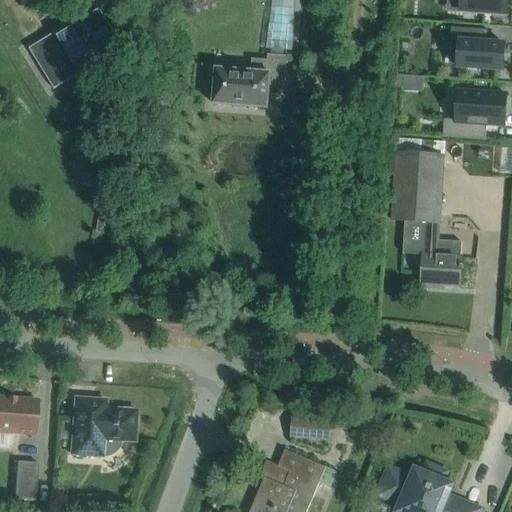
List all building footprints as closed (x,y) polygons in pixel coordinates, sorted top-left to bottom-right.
[(506,15),(507,0),(461,0),(460,12),(506,15)] [(60,41),(40,54),(45,62),(60,86),(85,71),(87,70),(81,60),(117,38),(100,10),(61,34),(57,37),(60,41)] [(502,71),(504,44),(481,43),(482,32),(482,30),(451,28),(450,47),(459,48),(458,68),(502,71)] [(211,74),(210,85),(214,86),(213,104),(267,109),(269,85),(283,86),(285,56),(283,56),(284,51),(271,49),(271,55),(269,55),(268,73),(233,70),(233,66),(222,65),(221,70),(216,69),(215,74),(211,74)] [(422,78),(396,76),(395,88),(421,90),(422,78)] [(504,126),(506,95),(458,91),(456,121),(444,120),(443,138),(484,141),(484,134),(485,125),(504,126)] [(440,224),(444,157),(397,154),(392,221),(406,222),(405,248),(424,249),(423,256),(421,287),(437,288),(437,285),(460,286),(461,270),(463,270),(463,266),(461,265),(462,243),(439,242),(440,224)] [(0,432),(35,435),(37,401),(15,400),(15,403),(8,402),(8,399),(0,398),(0,432)] [(75,399),(71,455),(105,457),(111,456),(115,452),(119,446),(120,441),(134,442),(135,428),(137,427),(137,419),(136,417),(136,412),(131,412),(129,410),(122,409),(120,411),(105,410),(105,402),(75,399)] [(292,420),(290,438),(331,441),(332,422),(292,420)] [(260,491),(250,511),(307,511),(326,468),(285,450),(279,465),(278,467),(290,472),(284,486),(265,478),(260,491)] [(35,502),(38,464),(17,462),(14,500),(35,502)] [(390,470),(379,495),(402,504),(398,511),(479,511),(480,511),(457,501),(455,504),(446,500),(447,497),(451,486),(442,482),(446,474),(429,466),(425,475),(416,471),(412,479),(390,470)]
